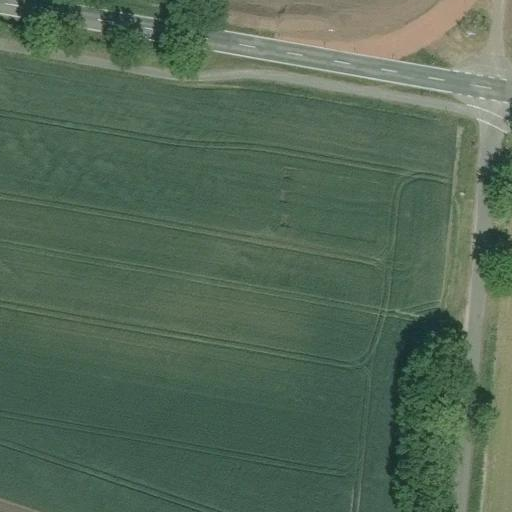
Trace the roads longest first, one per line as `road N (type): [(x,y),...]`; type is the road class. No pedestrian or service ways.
road 1 (tertiary): [(0,4),(491,90)]
road 2 (unclassified): [(453,511),(491,90)]
